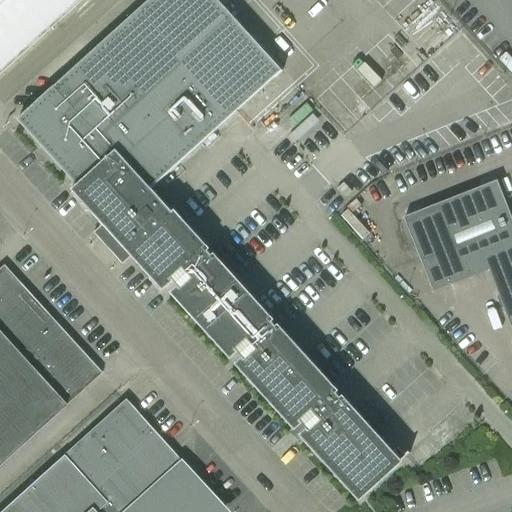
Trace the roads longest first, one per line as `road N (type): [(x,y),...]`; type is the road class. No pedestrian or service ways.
road 1 (unclassified): [(302,511),(0,176)]
road 2 (unknown): [(292,194),(465,84)]
road 3 (unknown): [(250,0),(289,49),(321,63),(359,44),(365,24),(352,0)]
road 4 (unknown): [(0,92),(111,0)]
